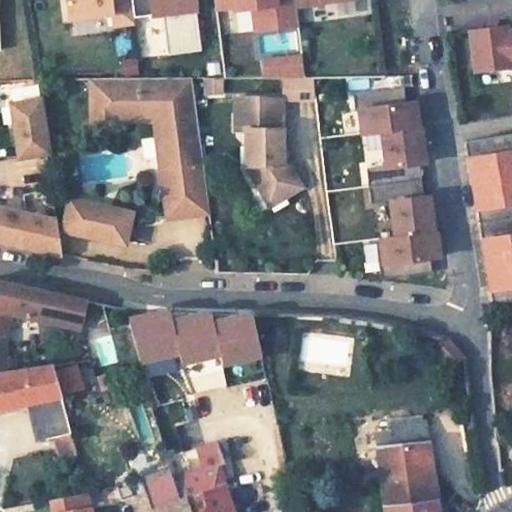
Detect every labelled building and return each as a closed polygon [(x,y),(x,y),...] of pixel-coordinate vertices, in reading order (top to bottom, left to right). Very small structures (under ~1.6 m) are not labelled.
[(66,0),(69,17),(112,12),(113,24),(134,22),(133,15),(131,0),(66,0)] [(131,0),(133,15),(162,12),(167,52),(200,48),(194,0),(131,0)] [(235,7),(233,0),(214,0),(215,9),(235,7)] [(294,0),(233,0),(235,7),(252,5),(255,28),(298,22),(295,4),(294,0)] [(234,29),(252,29),(251,10),(233,11),(234,29)] [(511,28),(506,29),(505,25),(470,29),(475,69),(511,64),(510,59),(511,58),(511,28)] [(311,93),(311,73),(281,73),(281,93),(311,93)] [(189,75),(90,76),(90,118),(114,117),(114,108),(154,108),(166,118),(171,160),(157,161),(163,213),(205,209),(189,75)] [(223,78),(204,80),(205,93),(224,92),(223,78)] [(404,90),(403,83),(352,89),(354,105),(358,105),(361,129),(381,127),(417,123),(414,97),(405,98),(404,90)] [(281,93),(234,94),(235,126),(245,126),(245,162),(258,186),(271,180),(278,193),(298,183),(297,150),(282,150),(281,93)] [(41,98),(10,102),(17,158),(48,153),(41,98)] [(114,108),(114,117),(152,116),(157,161),(171,160),(166,118),(154,108),(114,108)] [(114,117),(90,118),(91,127),(114,126),(114,117)] [(417,123),(381,127),(385,163),(365,166),(367,183),(420,177),(419,168),(418,159),(422,159),(418,122),(417,123)] [(511,173),(511,131),(486,136),(489,150),(474,152),(475,159),(465,161),(469,181),(511,173)] [(486,136),(462,140),(463,150),(465,161),(475,159),(474,152),(489,150),(486,136)] [(511,173),(469,181),(472,201),(482,199),(483,205),(498,203),(500,217),(511,215),(511,173)] [(420,177),(367,183),(369,200),(389,198),(393,235),(431,230),(429,214),(427,193),(422,193),(420,177)] [(271,180),(258,186),(265,198),(278,193),(271,180)] [(127,213),(67,197),(64,208),(80,212),(75,233),(119,244),(127,213)] [(482,199),(472,201),(476,221),(500,217),(498,203),(483,205),(482,199)] [(56,220),(0,206),(0,241),(60,255),(56,220)] [(80,212),(64,208),(59,229),(75,233),(80,212)] [(511,215),(500,217),(503,231),(488,234),(489,240),(479,242),(483,262),(511,256),(511,215)] [(500,217),(476,221),(479,242),(489,240),(488,234),(503,231),(500,217)] [(431,230),(393,235),(379,236),(381,261),(378,262),(379,278),(431,272),(430,264),(429,257),(438,256),(435,230),(431,230)] [(511,256),(483,262),(486,281),(495,280),(497,287),(511,284),(511,256)] [(495,280),(486,281),(488,295),(490,302),(511,298),(511,284),(497,287),(495,280)] [(0,282),(0,371),(1,371),(3,335),(8,311),(72,325),(67,349),(93,341),(92,337),(109,332),(101,303),(78,298),(6,284),(0,282)] [(511,315),(490,317),(490,331),(489,371),(495,422),(500,472),(511,469),(511,315)] [(449,338),(436,351),(450,367),(463,354),(449,338)] [(0,407),(25,401),(33,440),(54,436),(58,460),(76,457),(49,364),(1,371),(0,371),(0,407)] [(436,511),(424,423),(393,426),(393,430),(395,445),(374,447),(377,468),(362,471),(362,465),(353,466),(355,477),(358,477),(360,487),(379,484),(382,511),(436,511)] [(393,430),(372,432),(374,447),(395,445),(393,430)] [(215,443),(166,458),(169,469),(172,483),(177,500),(182,499),(186,511),(227,511),(232,511),(222,485),(195,494),(189,477),(217,468),(232,463),(227,446),(217,450),(215,443)] [(217,468),(189,477),(195,494),(222,485),(217,468)] [(169,469),(143,477),(147,491),(172,483),(169,469)] [(147,491),(142,492),(148,511),(145,511),(186,511),(182,499),(177,500),(172,483),(147,491)] [(89,511),(85,492),(44,499),(46,511),(89,511)] [(142,492),(129,496),(134,511),(145,511),(148,511),(142,492)]
